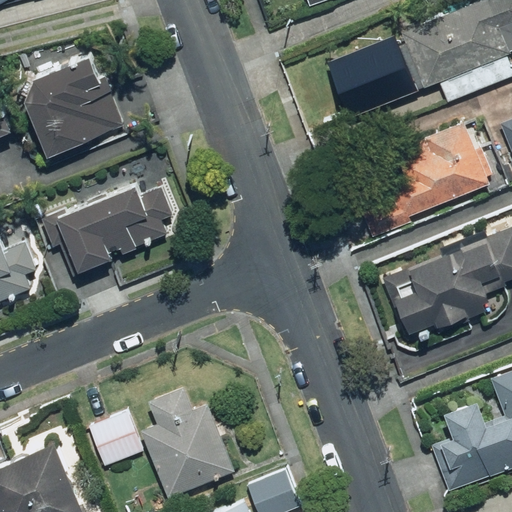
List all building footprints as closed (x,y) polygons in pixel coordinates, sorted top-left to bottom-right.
[(333,67),(351,115),(440,82),(447,101),(511,76),(511,48),(511,49),(511,48),(511,0),(468,0),(402,25),(407,39),(333,67)] [(99,50),(22,82),(52,153),(129,121),(99,50)] [(0,132),(14,126),(0,92),(0,132)] [(511,113),(503,117),(511,139),(511,113)] [(366,206),(376,233),(415,218),(413,213),(495,181),(492,173),(498,170),(486,142),(480,144),(470,118),(384,151),(400,193),(366,206)] [(176,212),(165,183),(147,189),(142,178),(44,214),(55,243),(64,239),(76,272),(174,235),(167,215),(176,212)] [(438,327),(492,306),(489,299),(495,297),(491,288),(511,279),(511,223),(383,275),(409,339),(422,334),(419,327),(436,321),(438,327)] [(0,300),(36,284),(29,270),(41,264),(29,238),(9,247),(2,233),(0,233),(0,300)] [(458,431),(435,440),(453,488),(511,466),(511,365),(493,373),(508,415),(492,421),(483,398),(450,409),(458,431)] [(189,382),(152,396),(160,418),(147,423),(171,490),(238,466),(213,398),(197,404),(189,382)] [(132,407),(90,423),(106,465),(149,449),(132,407)] [(0,511),(88,511),(90,511),(61,436),(0,459),(0,511)] [(282,511),(306,502),(290,464),(250,480),(262,511),(257,511),(251,494),(208,511),(282,511)]
